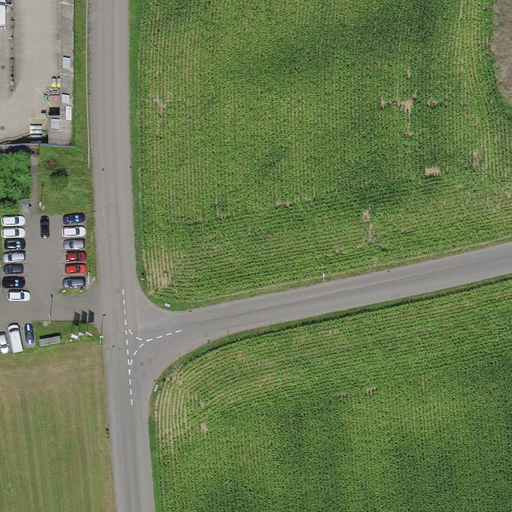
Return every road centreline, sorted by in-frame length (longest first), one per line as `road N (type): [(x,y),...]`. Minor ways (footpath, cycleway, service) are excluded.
road 1 (unclassified): [(125,344),(511,260)]
road 2 (unclassified): [(125,344),(109,0)]
road 3 (unclassified): [(138,511),(125,344)]
